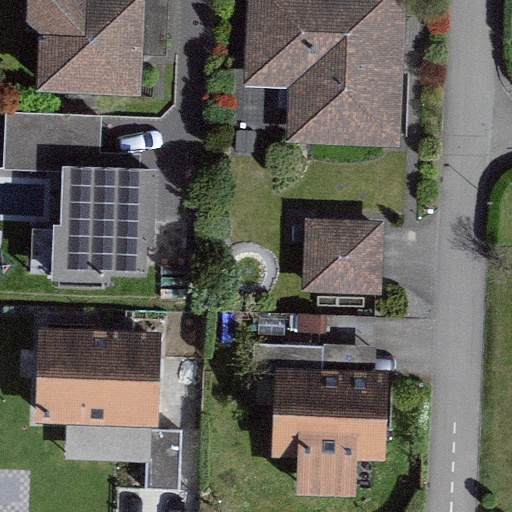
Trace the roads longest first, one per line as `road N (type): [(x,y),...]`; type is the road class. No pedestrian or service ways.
road 1 (residential): [(458,137),(448,511)]
road 2 (residential): [(462,0),(458,137)]
